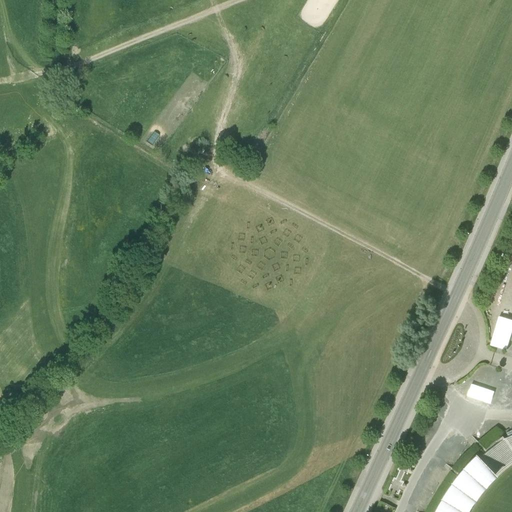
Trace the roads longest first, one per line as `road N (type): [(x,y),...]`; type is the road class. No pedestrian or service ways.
road 1 (tertiary): [(357,511),(511,163)]
road 2 (track): [(243,0),(70,67),(0,81)]
road 3 (track): [(416,285),(511,68)]
